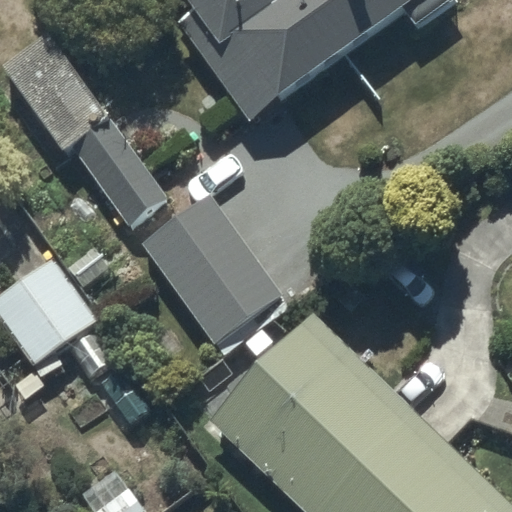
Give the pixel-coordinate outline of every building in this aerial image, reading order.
[(286,98),(292,108),(413,21),(417,27),(454,0),(192,0),(199,8),(181,21),(253,122),(286,98)] [(54,33),(5,67),(66,154),(75,147),(131,229),(170,202),(54,33)] [(215,195),(145,242),(217,344),(284,299),(215,195)] [(55,260),(0,297),(0,313),(35,364),(74,337),(84,351),(107,335),(55,260)] [(511,511),(511,510),(314,318),(215,421),(308,511),(511,511)] [(0,483),(0,500),(8,495),(0,483)]
